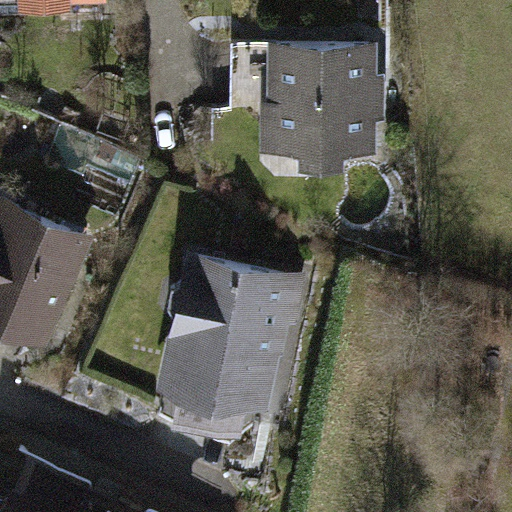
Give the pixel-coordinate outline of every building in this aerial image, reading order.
[(273,36),(271,137),(375,139),(376,38),(273,36)] [(6,191),(0,205),(0,311),(51,333),(95,228),(6,191)] [(190,243),(164,390),(279,410),(305,263),(190,243)] [(38,450),(12,511),(113,511),(123,487),(38,450)] [(183,511),(123,487),(113,511),(183,511)]
